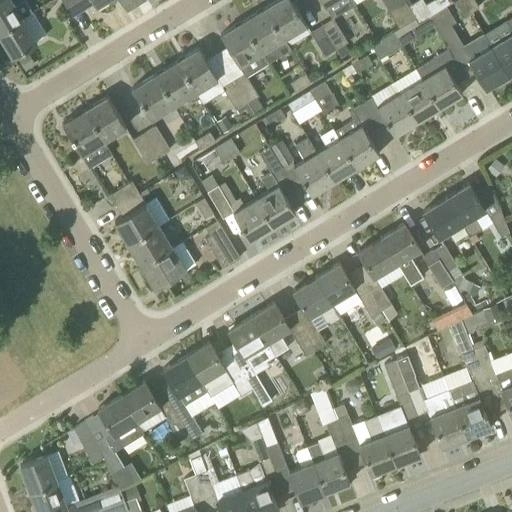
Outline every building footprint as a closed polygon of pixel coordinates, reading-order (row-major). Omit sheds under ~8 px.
[(0,0),(0,31),(33,11),(26,0),(0,0)] [(63,0),(72,14),(83,8),(78,0),(63,0)] [(136,4),(133,0),(78,0),(83,8),(94,1),(96,3),(101,0),(120,0),(127,10),(136,4)] [(284,37),(306,23),(292,0),(275,0),(265,7),(284,37)] [(382,0),(399,27),(415,17),(411,11),(404,0),(382,0)] [(446,5),(453,1),(452,0),(430,0),(426,3),(411,11),(415,17),(418,22),(429,16),(446,5)] [(462,16),(470,11),(463,0),(454,0),(453,1),(462,16)] [(463,0),(470,11),(480,5),(477,0),(463,0)] [(454,57),(467,49),(450,23),(456,20),(446,5),(429,16),(434,24),(454,57)] [(268,61),(269,61),(262,51),(284,37),(265,7),(243,20),(268,61)] [(33,11),(0,31),(0,34),(12,55),(47,34),(33,11)] [(336,48),(347,41),(333,17),(321,24),(336,48)] [(247,101),(258,94),(247,74),(268,61),(243,20),(221,33),(240,64),(239,65),(243,71),(233,77),(247,101)] [(325,55),(336,48),(321,24),(310,31),(325,55)] [(401,44),(416,35),(411,26),(397,35),(396,36),(401,44)] [(385,54),(401,44),(396,36),(397,35),(394,30),(371,44),(379,57),(385,54)] [(511,71),(511,32),(491,45),(508,73),(511,71)] [(485,87),(508,73),(491,45),(468,59),(485,87)] [(195,91),(218,77),(199,46),(177,60),(195,91)] [(27,51),(18,58),(26,70),(36,63),(27,51)] [(357,71),(372,62),(367,54),(351,63),(357,71)] [(174,104),(195,91),(177,60),(155,73),(174,104)] [(462,93),(444,64),(421,77),(439,106),(461,93),(461,94),(462,93)] [(296,90),(311,81),(305,72),(290,81),(296,90)] [(151,118),(174,104),(155,73),(132,87),(151,118)] [(236,108),(247,101),(233,77),(221,84),(236,108)] [(439,106),(421,77),(399,91),(416,120),(439,106)] [(322,109),(325,115),(330,112),(341,106),(325,80),(310,89),(315,97),(322,109)] [(287,102),(292,110),(315,97),(310,89),(287,102)] [(399,91),(377,104),(361,101),(375,124),(385,117),(395,134),(396,133),(396,132),(416,120),(399,91)] [(104,139),(126,126),(107,95),(85,108),(104,139)] [(365,130),(375,124),(361,101),(353,107),(349,109),(353,117),(334,129),(332,126),(331,127),(355,166),(377,153),(378,153),(379,153),(365,130)] [(270,124),(284,115),(279,107),(264,116),(270,124)] [(63,122),(90,167),(112,153),(104,139),(85,108),(63,122)] [(226,114),(217,120),(224,131),(233,125),(226,114)] [(144,131),(159,155),(170,148),(155,125),(144,131)] [(355,166),(331,127),(320,134),(326,144),(317,150),(307,135),(333,180),(355,166)] [(200,148),(215,139),(210,130),(195,140),(200,148)] [(148,162),(159,155),(144,131),(133,138),(148,162)] [(333,180),(307,135),(295,143),(304,158),(294,164),(292,160),(294,159),(282,137),(268,145),(280,164),(294,187),(304,182),(312,194),(313,193),(313,192),(333,180)] [(231,157),(240,151),(230,136),(222,141),(231,157)] [(224,161),(231,157),(222,141),(214,146),(224,161)] [(495,157),(487,168),(496,175),(504,164),(495,157)] [(294,187),(280,164),(261,176),(269,190),(255,198),(272,226),(295,212),(284,193),(294,187)] [(176,170),(181,180),(190,175),(185,165),(176,170)] [(117,205),(139,191),(133,180),(110,194),(117,205)] [(218,186),(208,192),(220,211),(229,205),(228,203),(236,199),(225,181),(218,186)] [(469,234),(482,227),(474,214),(484,207),(469,182),(445,196),(467,232),(469,234)] [(128,242),(159,224),(139,191),(117,205),(123,215),(115,220),(128,242)] [(204,217),(213,211),(204,196),(195,202),(204,217)] [(236,199),(228,203),(229,205),(233,211),(250,239),(272,226),(255,198),(245,204),(240,196),(236,199)] [(467,232),(445,196),(423,209),(439,236),(449,231),(455,240),(467,232)] [(489,215),(492,221),(501,236),(509,231),(505,219),(500,209),(489,215)] [(223,267),(240,256),(217,218),(205,226),(210,234),(205,237),(223,267)] [(423,275),(410,254),(420,248),(404,221),(381,235),(403,272),(403,271),(410,283),(423,275)] [(142,265),(172,246),(159,224),(128,242),(142,265)] [(356,267),(381,308),(391,302),(381,286),(403,272),(381,235),(358,249),(366,261),(356,267)] [(434,248),(452,280),(462,273),(444,242),(434,248)] [(142,265),(155,287),(186,268),(172,246),(142,265)] [(452,280),(434,248),(423,255),(442,286),(452,280)] [(346,273),(339,261),(316,275),(332,301),(354,288),(371,315),(381,308),(356,267),(346,273)] [(340,316),(332,301),(316,275),(293,288),(309,315),(319,309),(328,323),(340,316)] [(465,277),(460,287),(463,288),(469,291),(474,281),(465,277)] [(274,354),(288,346),(280,333),(290,327),(274,300),(250,315),(274,354)] [(467,302),(452,309),(457,319),(472,313),(467,302)] [(496,302),(482,308),(487,319),(488,321),(492,323),(499,320),(501,316),(499,311),(496,302)] [(274,354),(250,315),(228,328),(236,341),(226,347),(250,388),(252,387),(262,405),(272,399),(252,368),(266,359),(274,354)] [(315,349),(326,342),(314,321),(303,328),(315,349)] [(306,354),(315,349),(303,328),(294,334),(306,354)] [(209,340),(186,353),(202,380),(207,389),(210,394),(233,380),(241,394),(250,388),(226,347),(217,353),(209,340)] [(378,343),(370,347),(376,358),(384,354),(378,343)] [(511,365),(495,372),(484,343),(473,348),(488,386),(499,382),(511,415),(511,365)] [(404,346),(392,352),(395,358),(407,354),(404,346)] [(472,379),(448,388),(467,435),(491,426),(477,390),(488,386),(473,348),(462,352),(466,364),(472,379)] [(202,431),(185,403),(207,389),(202,380),(186,353),(163,367),(171,380),(161,386),(185,427),(192,437),(202,431)] [(415,373),(407,354),(395,358),(403,378),(417,414),(428,409),(442,445),(467,435),(448,388),(427,396),(421,380),(417,382),(414,374),(415,373)] [(395,463),(420,454),(406,418),(417,414),(403,378),(392,382),(400,404),(375,414),(395,463)] [(152,392),(144,379),(121,393),(136,420),(137,419),(143,429),(165,415),(176,433),(185,427),(161,386),(152,392)] [(124,465),(114,450),(144,431),(143,429),(137,419),(136,420),(121,393),(98,407),(101,412),(85,422),(103,456),(112,472),(124,465)] [(352,424),(348,413),(337,418),(346,441),(357,437),(371,473),(395,463),(375,414),(364,418),(364,419),(352,424)] [(335,445),(346,441),(337,418),(326,422),(335,445)] [(103,456),(85,422),(75,428),(80,438),(92,462),(103,456)] [(275,469),(266,445),(261,435),(251,439),(265,473),(275,469)] [(318,440),(306,445),(324,491),(338,486),(339,489),(350,485),(349,481),(337,451),(324,456),(318,440)] [(275,469),(286,465),(277,441),(266,445),(275,469)] [(300,500),(324,491),(306,445),(297,449),(296,452),(301,465),(289,470),(300,500)] [(212,482),(200,451),(188,457),(195,473),(204,497),(216,492),(223,511),(251,511),(236,473),(212,482)] [(30,489),(58,479),(48,453),(21,464),(30,489)] [(236,473),(251,511),(270,511),(278,509),(267,478),(255,483),(249,468),(236,473)] [(194,501),(204,497),(195,473),(184,477),(193,501),(194,501)] [(38,511),(45,511),(57,508),(59,511),(85,511),(102,506),(123,498),(118,486),(68,506),(58,479),(30,489),(38,511)] [(141,498),(135,483),(120,490),(118,486),(123,498),(127,509),(128,508),(129,511),(141,511),(137,500),(141,498)]
